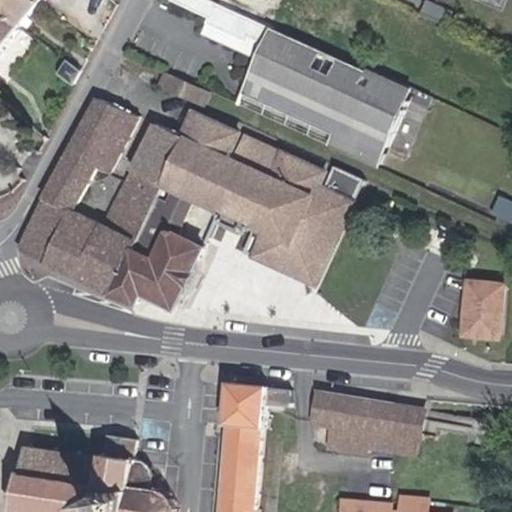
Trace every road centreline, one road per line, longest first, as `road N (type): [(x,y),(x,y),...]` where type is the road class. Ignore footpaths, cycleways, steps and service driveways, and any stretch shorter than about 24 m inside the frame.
road 1 (secondary): [(511,385),(42,319)]
road 2 (unclassified): [(139,0),(0,244)]
